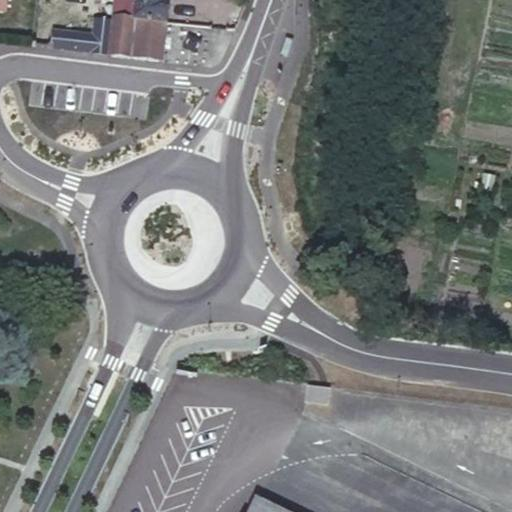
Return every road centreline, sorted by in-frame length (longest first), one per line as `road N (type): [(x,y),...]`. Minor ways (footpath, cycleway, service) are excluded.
road 1 (secondary): [(125,296),(111,361),(46,511)]
road 2 (secondary): [(78,511),(176,312)]
road 3 (unclassified): [(307,326),(392,356),(511,375)]
road 4 (residential): [(107,204),(43,183),(0,143)]
road 5 (secondary): [(245,71),(227,82),(168,166)]
road 6 (secondary): [(222,187),(249,83),(245,71)]
